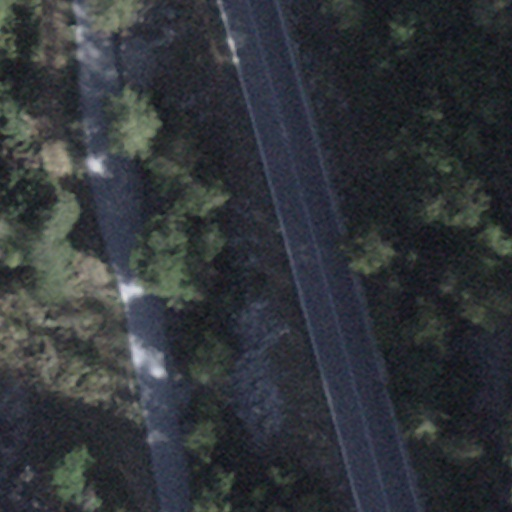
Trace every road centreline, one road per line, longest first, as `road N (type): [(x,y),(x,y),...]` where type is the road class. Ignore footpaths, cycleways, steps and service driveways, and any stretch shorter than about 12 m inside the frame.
road 1 (secondary): [(248,0),(387,511)]
road 2 (unclassified): [(88,0),(114,205),(178,511)]
